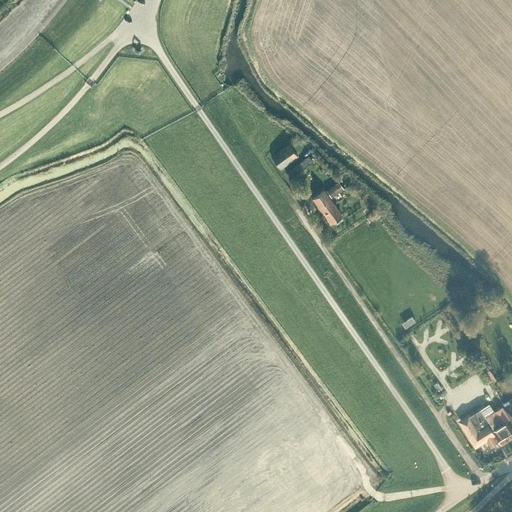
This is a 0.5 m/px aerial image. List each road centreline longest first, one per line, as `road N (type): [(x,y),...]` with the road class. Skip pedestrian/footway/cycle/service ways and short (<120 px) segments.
road 1 (unclassified): [(460,495),(136,24)]
road 2 (unclassified): [(0,167),(58,118),(136,24)]
